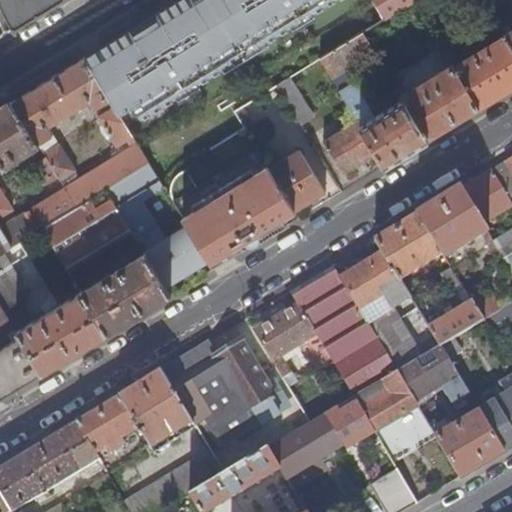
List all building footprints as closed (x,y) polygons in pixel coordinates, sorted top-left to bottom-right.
[(0,0),(0,4),(13,30),(60,0),(0,0)] [(130,28),(84,57),(110,100),(114,107),(118,114),(132,106),(140,120),(232,63),(228,56),(239,50),(251,43),(255,49),(334,0),(175,0),(156,12),(158,14),(143,23),(147,28),(134,36),(130,28)] [(370,0),(382,19),(413,0),(370,0)] [(156,12),(130,28),(134,36),(147,28),(143,23),(158,14),(156,12)] [(373,52),(361,32),(318,58),(350,112),(375,153),(383,165),(426,139),(402,99),(372,117),(367,108),(371,105),(368,101),(364,104),(343,70),(373,52)] [(478,108),(511,86),(511,47),(505,36),(458,64),(451,48),(444,52),(451,64),(478,108)] [(251,43),(239,50),(243,56),(255,49),(251,43)] [(239,50),(228,56),(232,63),(243,56),(239,50)] [(110,100),(84,57),(10,102),(38,145),(45,158),(57,177),(59,181),(74,171),(58,144),(56,145),(51,136),(52,135),(47,127),(89,101),(94,110),(110,100)] [(478,108),(451,64),(436,73),(437,76),(416,88),(414,87),(400,96),(402,99),(426,139),(478,108)] [(306,108),(287,77),(276,84),(295,115),(306,108)] [(38,145),(10,102),(0,108),(0,161),(3,166),(38,145)] [(247,119),(240,106),(233,110),(241,123),(247,119)] [(118,114),(114,107),(98,117),(115,146),(132,136),(118,114)] [(375,153),(350,112),(341,117),(346,126),(322,140),(342,173),(375,153)] [(249,247),(298,217),(295,210),(268,168),(242,126),(194,156),(197,160),(171,176),(167,192),(186,224),(208,261),(209,263),(224,253),(226,252),(235,247),(240,249),(248,248),(249,247)] [(105,189),(148,163),(136,143),(63,188),(65,190),(75,207),(105,189)] [(296,151),(268,168),(295,210),(325,192),(300,151),(296,151)] [(57,177),(45,158),(35,164),(46,183),(57,177)] [(141,199),(163,186),(148,162),(148,163),(105,189),(138,242),(144,252),(165,287),(199,266),(177,229),(163,238),(141,199)] [(511,176),(504,163),(491,171),(511,207),(511,176)] [(511,207),(491,171),(461,189),(482,225),(511,207)] [(138,242),(105,189),(75,207),(42,228),(74,280),(108,260),(102,250),(118,240),(124,250),(138,242)] [(482,225),(461,189),(418,215),(443,255),(445,258),(481,236),(496,262),(502,258),(492,242),(482,225)] [(0,217),(12,210),(0,190),(0,217)] [(65,190),(0,229),(11,247),(21,241),(42,228),(75,207),(65,190)] [(443,255),(418,215),(376,241),(382,252),(399,280),(412,273),(416,279),(434,268),(431,262),(443,255)] [(199,266),(208,261),(186,224),(177,229),(199,266)] [(511,229),(492,242),(502,258),(511,274),(511,229)] [(0,303),(43,373),(106,334),(80,291),(30,322),(20,307),(24,304),(26,294),(11,268),(30,256),(21,241),(11,247),(2,252),(0,253),(0,303)] [(106,334),(170,295),(165,287),(144,252),(80,291),(106,334)] [(228,256),(226,252),(224,253),(209,263),(211,267),(228,256)] [(399,280),(382,252),(340,278),(392,364),(403,358),(407,365),(415,361),(424,355),(394,307),(410,297),(399,280)] [(340,278),(333,267),(290,293),(298,306),(332,362),(353,398),(382,381),(397,372),(392,364),(340,278)] [(462,287),(451,269),(440,276),(451,294),(462,287)] [(473,295),(483,317),(499,309),(489,287),(473,295)] [(457,335),(482,320),(470,300),(427,326),(439,346),(457,335)] [(511,301),(482,320),(491,334),(511,320),(511,301)] [(0,398),(0,399),(43,373),(0,303),(0,398)] [(332,362),(298,306),(255,331),(284,379),(293,374),(286,362),(296,356),(293,350),(307,341),(323,367),(332,362)] [(465,348),(457,335),(439,346),(447,359),(465,348)] [(214,357),(206,344),(162,371),(195,425),(203,420),(220,446),(259,423),(260,425),(285,410),(242,340),(214,357)] [(407,365),(397,372),(417,406),(427,399),(430,396),(428,393),(440,386),(451,405),(464,398),(460,392),(466,389),(447,359),(439,346),(430,351),(436,361),(421,370),(415,361),(407,365)] [(436,361),(430,351),(424,355),(415,361),(421,370),(436,361)] [(195,425),(162,371),(119,397),(143,435),(152,451),(195,425)] [(417,406),(397,372),(382,381),(390,395),(382,400),(379,396),(375,399),(377,403),(362,412),(374,432),(417,406)] [(478,411),(503,452),(511,446),(511,373),(498,383),(506,395),(478,411)] [(143,435),(119,397),(77,423),(96,454),(105,449),(108,454),(125,445),(122,439),(135,431),(139,438),(143,435)] [(337,408),(311,424),(268,449),(280,469),(287,481),(350,442),(352,445),(374,432),(362,412),(356,403),(340,412),(337,408)] [(436,437),(460,477),(503,452),(478,411),(436,437)] [(96,454),(77,423),(0,469),(0,489),(13,511),(14,511),(44,494),(46,498),(50,496),(48,492),(99,460),(96,454)] [(268,449),(225,476),(191,496),(200,511),(208,511),(280,469),(268,449)] [(225,476),(211,452),(168,478),(183,501),(191,496),(225,476)] [(357,493),(368,511),(402,511),(417,503),(396,470),(357,493)] [(164,511),(183,501),(168,478),(125,504),(130,511),(164,511)] [(13,511),(0,489),(0,511),(13,511)]
